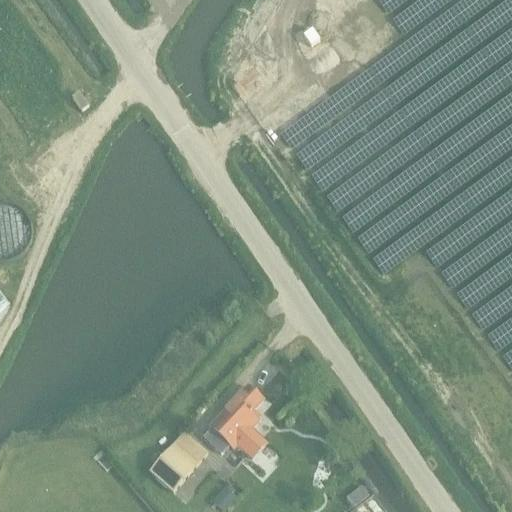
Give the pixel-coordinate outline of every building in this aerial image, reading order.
[(0,322),(9,308),(0,296),(0,322)] [(246,388),(209,428),(233,449),(237,445),(245,453),(257,440),(249,432),(257,423),(256,422),(260,418),(253,412),(262,402),(246,388)] [(206,455),(195,444),(183,434),(169,449),(148,473),(172,494),(206,455)] [(361,489),(346,501),(353,510),(368,498),(361,489)] [(223,490),(212,502),(223,511),(225,511),(235,501),(223,490)] [(65,511),(57,500),(39,511),(65,511)]
